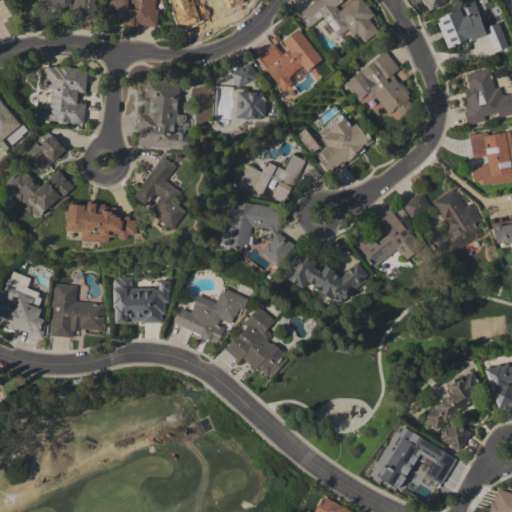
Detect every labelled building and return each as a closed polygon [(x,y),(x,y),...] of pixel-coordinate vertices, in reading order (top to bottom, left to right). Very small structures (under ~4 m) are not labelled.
[(37,0),(36,6),(64,9),(64,8),(73,9),(72,18),(94,20),(95,0),(99,0),(37,0)] [(154,26),(156,0),(104,0),(103,22),(154,26)] [(169,0),(178,28),(199,22),(192,0),(186,0),(185,0),(184,0),(169,0)] [(362,0),(351,0),(338,9),(335,5),(341,0),(316,0),(297,13),(307,27),(323,16),(338,37),(349,29),(360,44),(378,31),(369,18),(373,15),(362,0)] [(444,0),(421,0),(427,9),(444,0)] [(498,22),(483,28),(474,1),(460,6),(461,9),(436,18),(446,48),(486,34),(493,52),(507,47),(498,22)] [(321,60),(297,27),(256,57),(281,91),(291,83),(286,76),(302,65),(306,71),(321,60)] [(398,69),(386,51),(343,82),(359,104),(373,94),(391,119),(413,103),(392,73),(398,69)] [(236,86),(257,78),(251,62),(230,70),(236,86)] [(83,124),(84,103),(76,102),(77,92),(85,92),(87,69),(46,65),(43,88),(50,89),(49,109),(43,109),(42,120),(83,124)] [(511,114),(511,92),(501,95),(499,87),(493,88),(489,68),(466,73),(468,88),(462,89),(468,123),(511,114)] [(179,82),(145,80),(143,112),(137,112),(135,145),(190,149),(191,133),(183,132),(184,114),(177,114),(179,82)] [(263,92),(236,91),(235,118),(263,118),(263,92)] [(0,141),(9,134),(13,140),(24,130),(0,100),(0,141)] [(328,173),(371,143),(356,121),(350,126),(344,117),(318,135),(326,146),(318,152),(323,159),(320,161),(328,173)] [(317,148),(306,129),(297,133),(308,153),(317,148)] [(468,136),(472,159),(483,157),(484,165),(470,167),(473,181),(481,180),(482,184),(511,179),(511,144),(510,129),(468,136)] [(25,154),(43,171),(64,148),(47,131),(25,154)] [(303,159),(291,154),(284,169),(266,162),(262,171),(245,164),(237,184),(261,195),(265,186),(273,190),(270,197),(285,203),(303,159)] [(131,199),(174,227),(185,210),(174,203),(181,192),(165,181),(175,165),(161,155),(131,199)] [(57,169),(39,186),(23,169),(6,184),(36,218),(72,186),(57,169)] [(401,203),(410,218),(429,206),(420,191),(401,203)] [(278,266),(293,244),(276,232),(279,207),(230,200),(226,227),(220,235),(219,245),(241,248),(249,238),(250,226),(271,229),(270,238),(260,253),(278,266)] [(66,203),(65,231),(80,231),(80,241),(108,242),(108,235),(135,236),(135,217),(115,216),(115,204),(66,203)] [(397,250),(403,260),(419,248),(391,208),(372,221),(383,236),(374,241),(372,237),(358,246),(372,267),(397,250)] [(511,219),(492,223),(495,244),(511,241),(511,219)] [(284,279),(302,287),(304,284),(341,301),(345,294),(362,282),(366,274),(357,262),(337,276),(335,275),(331,268),(326,266),(318,271),(309,257),(300,253),(296,262),(290,266),(284,279)] [(0,322),(41,335),(46,320),(36,317),(43,294),(26,289),(30,277),(7,270),(0,293),(0,322)] [(112,322),(163,322),(163,302),(169,302),(169,280),(158,280),(158,287),(131,287),(131,276),(112,276),(112,322)] [(104,303),(75,301),(76,284),(52,283),(49,335),(72,337),(72,329),(102,330),(104,303)] [(172,325),(218,341),(224,324),(234,327),(245,296),(221,288),(216,301),(196,294),(190,312),(178,307),(172,325)] [(224,349),(238,361),(242,356),(269,379),(288,357),(267,339),(272,334),(266,329),(274,320),(257,305),(242,323),(245,325),(224,349)] [(484,369),(496,408),(511,403),(511,395),(508,383),(511,381),(511,365),(503,364),(496,366),(492,366),(484,369)] [(430,427),(484,395),(471,372),(460,378),(460,377),(444,386),(450,397),(421,414),(430,427)] [(459,451),(470,432),(450,420),(439,439),(459,451)] [(455,458),(400,425),(370,474),(398,491),(407,476),(409,477),(413,471),(418,474),(425,463),(429,465),(425,473),(440,483),(455,458)] [(511,511),(511,492),(495,488),(489,511),(511,511)] [(353,511),(321,497),(313,511),(353,511)]
